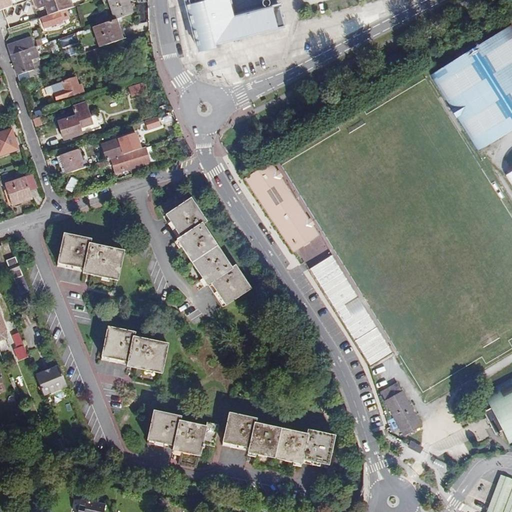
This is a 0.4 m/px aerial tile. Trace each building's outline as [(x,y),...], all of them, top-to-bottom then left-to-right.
[(0,0),(0,10),(13,6),(10,0),(0,0)] [(46,6),(49,15),(72,7),(70,0),(34,0),(38,9),(46,6)] [(128,0),(108,0),(115,20),(116,19),(133,14),(128,0)] [(187,0),(188,3),(184,4),(196,51),(215,46),(214,42),(284,25),(278,5),(271,7),(271,5),(268,5),(268,4),(269,4),(269,3),(269,2),(269,1),(269,0),(262,0),(262,1),(262,2),(262,3),(263,3),(263,4),(264,5),(265,5),(265,6),(233,14),(229,0),(187,0)] [(66,10),(40,19),(44,29),(70,20),(66,10)] [(100,47),(123,39),(116,19),(115,20),(93,27),(100,47)] [(511,130),(511,27),(510,25),(429,76),(451,110),(450,111),(455,119),(456,118),(478,152),(511,130)] [(7,45),(11,55),(34,47),(30,37),(7,45)] [(34,47),(11,55),(17,75),(27,72),(41,67),(43,66),(36,47),(34,47)] [(41,67),(27,72),(30,79),(44,74),(41,67)] [(52,86),(57,101),(81,93),(78,85),(76,78),(52,86)] [(144,82),(128,88),(131,97),(147,91),(144,82)] [(57,122),(63,140),(82,134),(80,128),(95,123),(88,101),(73,107),(76,116),(57,122)] [(348,114),(344,108),(339,111),(342,117),(348,114)] [(32,120),(35,127),(42,125),(40,117),(32,120)] [(145,121),(148,131),(160,126),(157,117),(145,121)] [(0,133),(0,156),(18,150),(11,130),(0,133)] [(108,161),(111,160),(116,175),(151,163),(146,148),(144,149),(142,143),(139,144),(136,134),(102,145),(107,161),(108,161)] [(64,166),(67,175),(84,169),(78,151),(61,157),(64,166)] [(244,179),(293,253),(320,236),(270,161),(244,179)] [(25,177),(29,189),(36,187),(32,175),(25,177)] [(5,184),(12,206),(33,199),(29,189),(25,177),(5,184)] [(210,288),(223,308),(251,289),(236,266),(232,269),(203,224),(207,221),(191,198),(187,200),(181,191),(156,207),(177,239),(180,238),(184,244),(180,247),(203,282),(207,280),(212,286),(210,288)] [(64,233),(57,265),(83,271),(83,268),(91,270),(90,275),(118,281),(124,251),(90,244),(91,239),(64,233)] [(176,241),(180,247),(184,244),(180,238),(177,239),(176,241)] [(23,276),(16,257),(6,261),(13,279),(23,276)] [(330,257),(308,271),(370,366),(391,353),(363,309),(350,317),(344,306),(356,298),(330,257)] [(23,276),(13,279),(20,296),(29,292),(23,276)] [(207,280),(203,282),(208,289),(210,288),(212,286),(207,280)] [(356,298),(344,306),(350,317),(363,309),(356,298)] [(108,327),(102,358),(127,364),(128,361),(135,363),(134,368),(162,374),(169,344),(135,337),(136,332),(108,327)] [(19,361),(28,357),(19,332),(12,335),(17,348),(14,349),(19,361)] [(35,375),(43,396),(48,394),(49,396),(59,392),(58,390),(67,386),(59,366),(35,375)] [(502,431),(509,444),(511,442),(511,377),(483,393),(491,408),(484,412),(496,435),(502,431)] [(385,401),(402,391),(397,383),(380,392),(385,401)] [(385,401),(404,436),(421,427),(402,391),(385,401)] [(147,441),(173,446),(181,448),(180,452),(200,457),(203,444),(215,447),(219,425),(207,423),(207,427),(202,426),(180,421),(181,417),(153,410),(147,441)] [(222,443),(248,448),(256,450),(255,455),(294,463),(295,459),(303,460),(302,463),(328,468),(335,436),(308,430),(307,434),(256,423),(257,419),(229,413),(222,443)] [(409,447),(417,452),(420,447),(411,443),(409,447)] [(468,446),(453,462),(458,466),(473,450),(468,446)] [(335,459),(332,470),(341,472),(344,461),(335,459)] [(511,511),(511,480),(500,476),(489,506),(486,511),(511,511)] [(104,511),(106,505),(100,503),(93,502),(81,499),(78,511),(104,511)]
